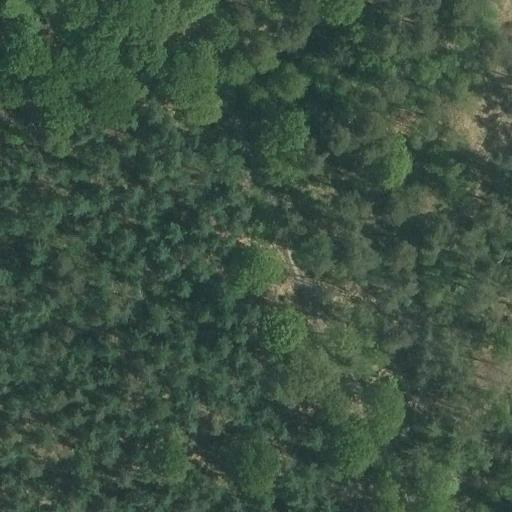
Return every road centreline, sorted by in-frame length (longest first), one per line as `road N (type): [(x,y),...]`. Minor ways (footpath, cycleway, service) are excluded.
road 1 (track): [(343,366),(209,65)]
road 2 (track): [(417,511),(343,366)]
